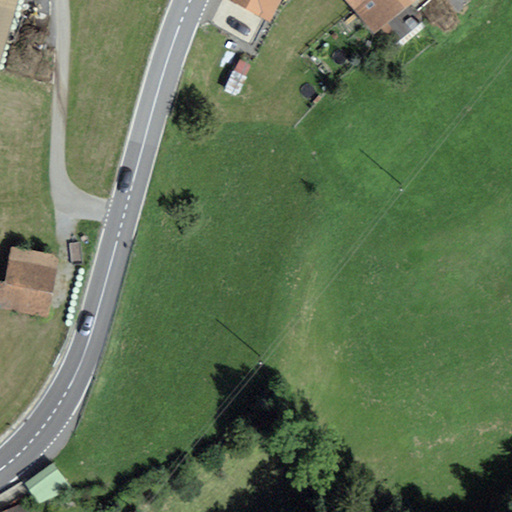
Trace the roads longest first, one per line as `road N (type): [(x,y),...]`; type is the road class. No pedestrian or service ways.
road 1 (secondary): [(191,0),(77,377),(35,438),(0,470)]
road 2 (track): [(65,0),(60,176),(69,194),(126,215)]
